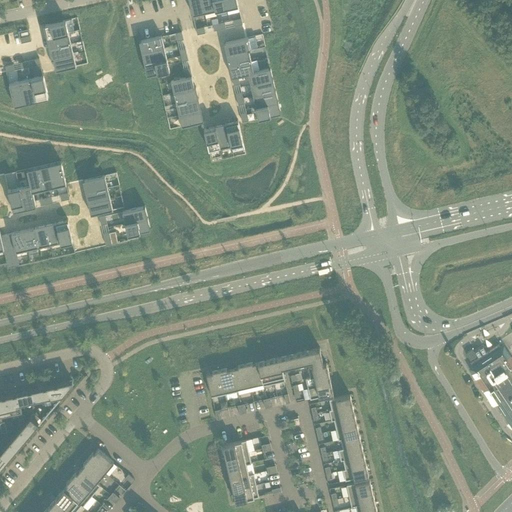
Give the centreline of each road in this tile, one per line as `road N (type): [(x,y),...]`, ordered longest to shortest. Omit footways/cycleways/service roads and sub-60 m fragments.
road 1 (secondary): [(0,339),(378,256)]
road 2 (secondary): [(373,236),(0,322)]
road 3 (tertiary): [(409,0),(358,102),(355,142),(373,236)]
road 4 (tertiary): [(397,231),(375,124),(385,81),(424,0)]
road 5 (residential): [(79,414),(106,381),(98,354),(0,371)]
road 6 (residential): [(271,413),(301,406),(319,489),(289,496)]
road 7 (residential): [(148,473),(182,438),(271,413)]
road 8 (residential): [(0,508),(79,414)]
